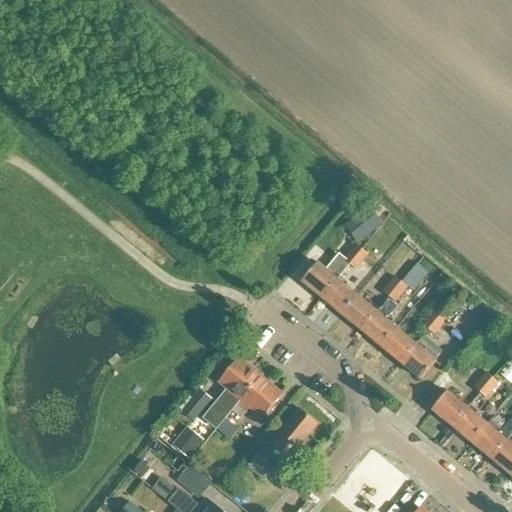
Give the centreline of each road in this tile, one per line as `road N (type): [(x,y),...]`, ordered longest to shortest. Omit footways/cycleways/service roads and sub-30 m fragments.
road 1 (unclassified): [(370,424),(348,376),(276,317)]
road 2 (unclassified): [(480,511),(370,424)]
